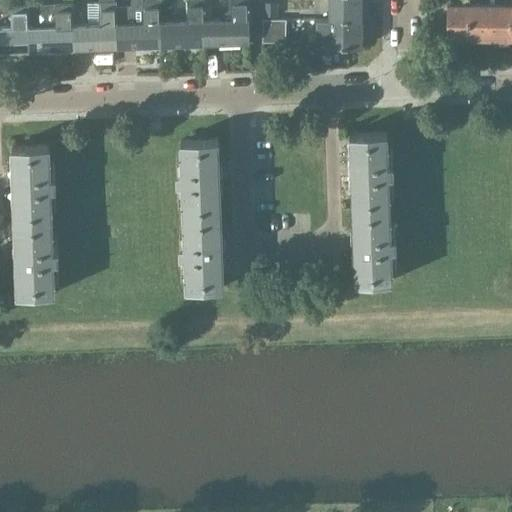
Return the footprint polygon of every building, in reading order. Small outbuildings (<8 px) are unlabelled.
[(73,46),(116,45),(115,0),(97,0),(98,0),(87,1),(87,22),(73,22),(72,22),(73,46)] [(160,0),(130,0),(131,4),(116,4),(115,0),(116,45),(161,44),(160,19),(161,19),(160,0)] [(204,17),(205,17),(204,0),(185,0),(186,18),(161,19),(160,19),(161,44),(205,42),(204,17)] [(204,17),(205,42),(249,41),(247,0),(230,0),(230,6),(219,17),(205,17),(204,17)] [(362,18),(362,0),(329,0),(329,18),(362,18)] [(510,37),(511,0),(497,0),(498,2),(490,2),(490,36),(510,37)] [(29,24),(28,24),(29,48),(73,46),(72,22),(73,22),(72,1),(54,1),(54,5),(28,6),(29,24)] [(28,24),(29,24),(28,6),(28,2),(10,3),(11,25),(0,24),(0,48),(29,48),(28,24)] [(468,36),(469,2),(447,2),(447,36),(468,36)] [(490,36),(490,2),(469,2),(468,36),(490,36)] [(362,18),(329,18),(316,17),(316,44),(329,44),(329,45),(348,45),(362,45),(362,18)] [(262,19),(261,41),(283,41),(284,18),(262,19)] [(391,247),(395,247),(395,236),(390,236),(388,174),(393,174),(392,162),(388,163),(387,131),(350,132),(355,280),(392,279),(391,247)] [(186,286),(223,285),(218,137),(181,138),(182,170),(178,170),(178,181),(183,181),(185,243),(180,243),(181,255),(185,254),(186,286)] [(54,259),(58,259),(58,248),(53,248),(51,186),(55,186),(55,174),(51,174),(49,143),(12,144),(18,293),(55,291),(54,259)]
